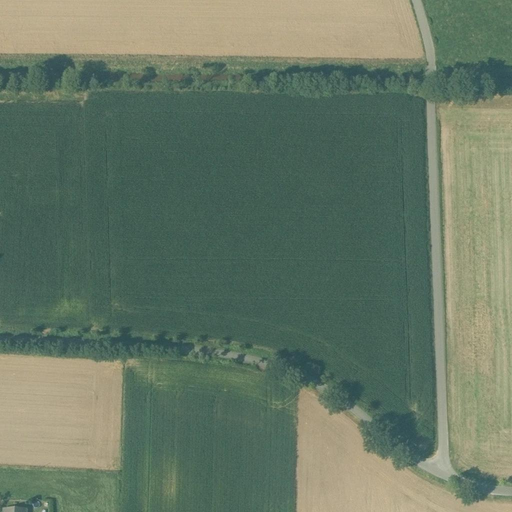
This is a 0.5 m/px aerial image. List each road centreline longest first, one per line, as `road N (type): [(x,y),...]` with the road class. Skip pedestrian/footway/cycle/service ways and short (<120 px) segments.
road 1 (residential): [(0,339),(225,353),(282,368),(347,399),(442,476)]
road 2 (unclassified): [(442,476),(432,49),(417,0)]
